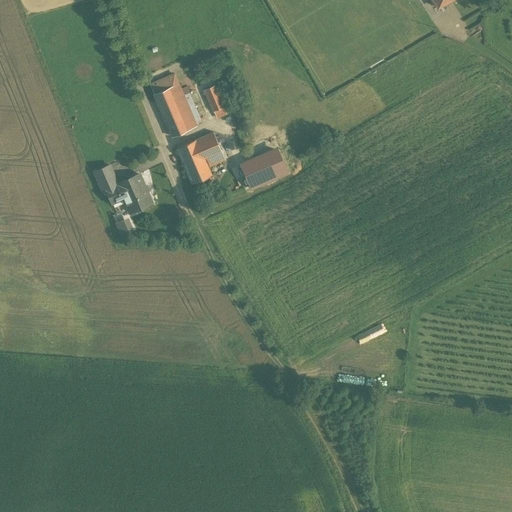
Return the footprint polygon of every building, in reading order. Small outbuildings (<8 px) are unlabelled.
[(165,78),(149,84),(153,93),(177,83),(173,74),(164,78),(165,78)] [(177,83),(153,93),(172,136),(196,126),(177,83)] [(214,85),(204,89),(216,117),(225,112),(214,85)] [(212,131),(176,147),(192,183),(211,175),(203,158),(205,157),(206,159),(207,158),(209,165),(224,159),(212,131)] [(291,143),(231,169),(237,184),(298,158),(291,143)] [(109,164),(94,171),(102,191),(106,189),(117,184),(116,183),(117,183),(109,164)] [(117,183),(116,183),(117,184),(106,189),(111,200),(125,194),(126,198),(124,200),(127,207),(130,207),(132,210),(151,201),(147,192),(146,193),(137,174),(117,183)] [(120,236),(133,229),(127,215),(113,221),(120,236)]
